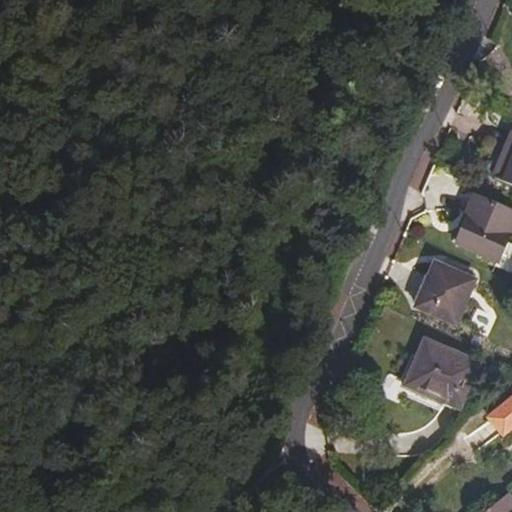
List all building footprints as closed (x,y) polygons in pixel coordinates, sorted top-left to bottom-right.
[(511,130),(492,177),(511,185),(511,130)] [(511,221),(511,212),(471,194),(464,214),(468,216),(455,243),(495,260),(511,221)] [(472,281),(431,263),(413,306),(454,324),(472,281)] [(478,363),(422,339),(403,384),(458,408),(478,363)] [(511,398),(488,419),(502,436),(511,427),(511,398)] [(511,511),(511,501),(507,496),(488,511),(511,511)]
